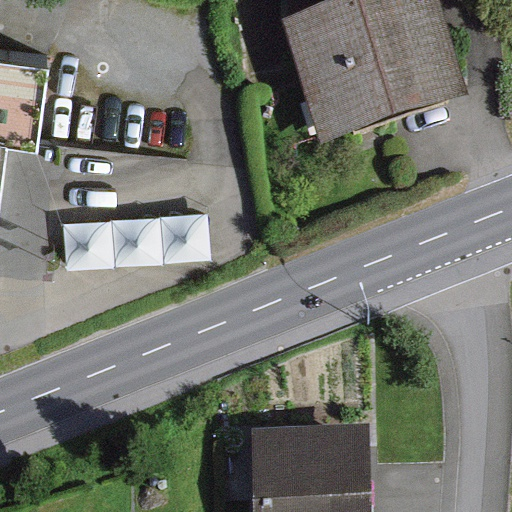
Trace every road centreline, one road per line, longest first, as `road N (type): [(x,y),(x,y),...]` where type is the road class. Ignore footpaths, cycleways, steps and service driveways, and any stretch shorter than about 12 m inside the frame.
road 1 (secondary): [(0,411),(473,223)]
road 2 (residential): [(473,223),(485,388),(477,511)]
